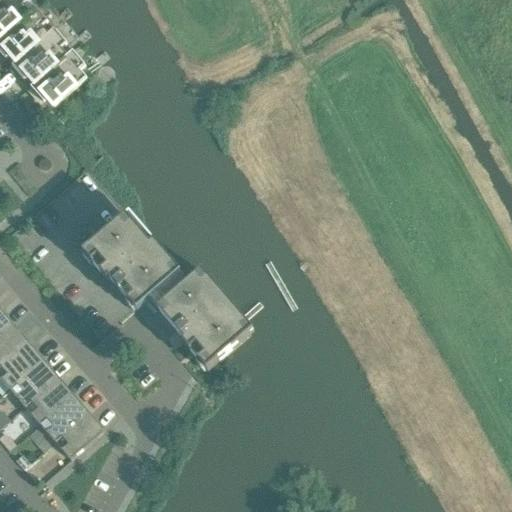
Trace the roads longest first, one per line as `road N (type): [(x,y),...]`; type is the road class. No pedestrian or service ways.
road 1 (residential): [(150,432),(180,377),(136,325),(92,367)]
road 2 (residential): [(92,367),(0,265)]
